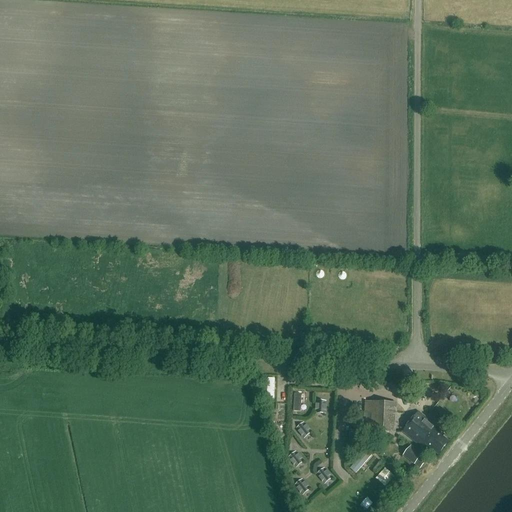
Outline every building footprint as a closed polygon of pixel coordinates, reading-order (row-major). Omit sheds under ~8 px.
[(294,393),(293,411),(303,411),(304,394),(294,393)] [(316,403),(315,403),(314,410),(315,410),(315,413),(325,413),(326,411),(327,404),(326,404),(326,402),(316,401),(316,403)] [(397,404),(365,402),(364,432),(395,434),(397,404)] [(438,428),(418,412),(403,432),(423,448),(426,444),(439,455),(449,443),(442,438),(444,436),(437,430),(438,428)] [(298,431),(297,432),(301,437),(302,437),(303,438),(312,432),(310,430),(311,430),(307,424),(306,425),(304,423),(296,429),(298,431)] [(422,455),(411,446),(403,455),(420,469),(427,461),(421,456),(422,455)] [(290,460),(289,461),(293,466),(294,466),(296,468),(304,461),(302,459),(303,459),(298,453),(298,454),(296,452),(288,458),(290,460)] [(352,468),(356,473),(370,458),(365,453),(352,468)] [(336,471),(346,482),(354,475),(346,467),(342,471),(339,468),(336,471)] [(318,477),(317,477),(322,483),(322,482),(324,484),(332,478),(331,476),(331,475),(327,470),(326,470),(325,468),(317,475),(318,477)] [(302,479),(294,486),(296,488),(295,488),(300,494),(300,493),(302,495),(310,489),(308,487),(309,486),(305,481),(304,481),(302,479)]
